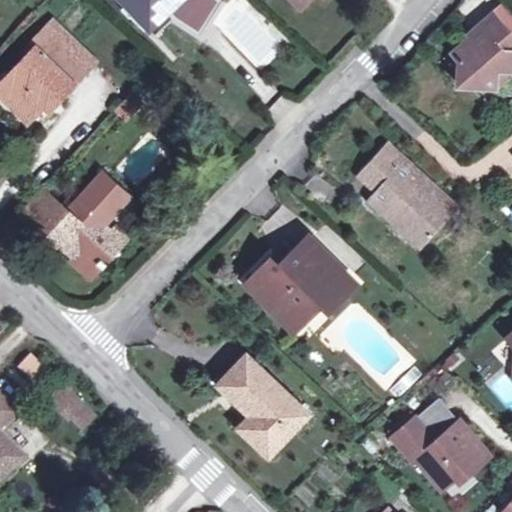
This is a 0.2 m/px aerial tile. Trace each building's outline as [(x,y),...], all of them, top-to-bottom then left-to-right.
[(121,0),(147,28),(176,0),(121,0)] [(186,0),(176,0),(147,28),(152,33),(186,0)] [(511,35),(491,12),(477,23),(479,26),(452,51),(456,57),(453,82),(490,85),(492,65),(511,67),(511,55),(511,35)] [(51,18),(41,29),(84,71),(93,61),(51,18)] [(60,96),(84,71),(41,29),(27,45),(31,50),(0,81),(0,92),(8,100),(14,94),(33,111),(53,90),(60,96)] [(511,83),(506,81),(500,95),(511,99),(511,83)] [(129,93),(119,104),(130,114),(141,103),(129,93)] [(26,118),(33,111),(14,94),(8,100),(26,118)] [(125,120),(130,114),(119,104),(114,108),(125,120)] [(387,138),(357,171),(375,188),(366,196),(421,245),(458,204),(387,138)] [(101,172),(66,210),(46,232),(71,255),(68,258),(88,276),(120,241),(108,230),(101,224),(128,195),(101,172)] [(20,209),(46,232),(66,210),(40,187),(20,209)] [(113,225),(108,230),(120,241),(125,236),(113,225)] [(273,271),(254,290),(286,322),(313,295),(319,302),(326,309),(354,280),(309,235),(284,260),(288,264),(282,269),(270,257),(264,263),(273,271)] [(245,281),(254,290),(273,271),(264,263),(245,281)] [(293,328),(319,302),(313,295),(286,322),(293,328)] [(28,352),(17,366),(32,378),(44,364),(28,352)] [(283,422),(290,428),(305,411),(245,353),(217,383),(244,409),(247,407),(253,413),(239,428),(259,447),(283,422)] [(84,429),(98,413),(63,384),(49,401),(84,429)] [(0,392),(0,472),(17,455),(0,437),(0,416),(12,405),(0,392)] [(438,396),(416,415),(436,439),(459,420),(438,396)] [(416,415),(392,436),(412,460),(415,458),(441,487),(468,464),(473,469),(489,455),(459,420),(436,439),(416,415)] [(265,453),(290,428),(283,422),(259,447),(265,453)] [(511,511),(511,497),(498,511),(500,511),(511,511)]
